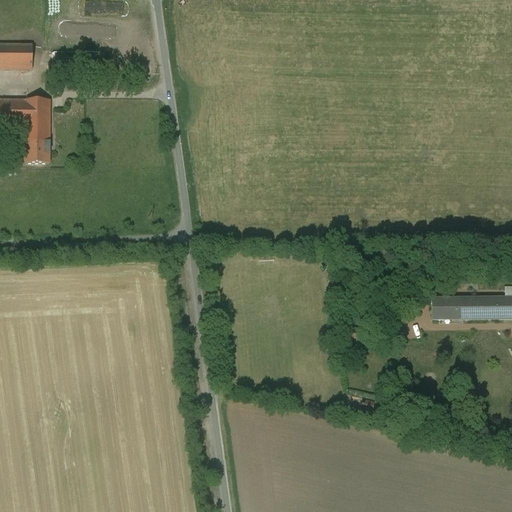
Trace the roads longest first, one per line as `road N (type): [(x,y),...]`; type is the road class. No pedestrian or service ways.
road 1 (unclassified): [(187,234),(228,511)]
road 2 (unclassified): [(153,0),(187,234)]
road 3 (unclassified): [(187,234),(0,243)]
